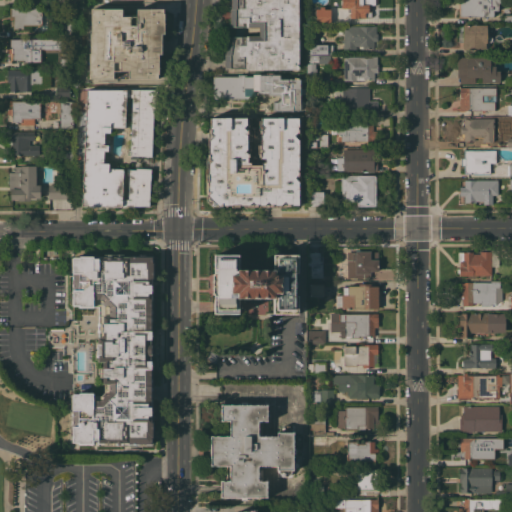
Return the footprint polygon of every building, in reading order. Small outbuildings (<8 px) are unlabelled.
[(298,0),(298,7),(299,7),(299,24),(298,24),(298,38),(299,38),(299,55),(298,55),(298,69),(245,69),(245,68),(224,68),(224,54),(225,54),(227,36),(259,35),(259,27),(245,27),(245,26),(230,26),(229,8),(231,8),(231,0),(298,0)] [(375,0),(375,5),(371,5),(371,13),(373,13),(373,15),(371,15),(371,17),(371,23),(369,23),(369,17),(365,17),(358,17),(358,18),(350,18),(350,16),(348,16),(348,13),(349,13),(350,8),(340,8),(340,0),(375,0)] [(458,0),(504,0),(504,3),(498,3),(498,10),(493,10),(493,16),(468,16),(468,17),(458,17),(458,0)] [(330,23),(316,23),(315,22),(307,23),(307,15),(312,15),(312,17),(315,17),(315,6),(324,6),(324,9),(330,9),(330,23)] [(41,7),(42,28),(13,28),(13,16),(10,16),(10,7),(41,7)] [(122,8),(122,16),(137,16),(137,8),(163,8),(163,13),(164,13),(164,33),(161,33),(161,53),(159,53),(159,73),(157,73),(157,78),(129,78),(129,71),(113,71),(113,78),(90,78),(90,73),(89,73),(89,53),(90,53),(90,33),(91,33),(91,8),(122,8)] [(511,14),(511,22),(504,23),(503,15),(511,14)] [(487,25),(486,43),(485,43),(485,49),(463,48),(463,42),(458,42),(458,32),(463,32),(463,24),(487,25)] [(376,33),(377,33),(377,41),(373,41),(373,48),(362,48),(362,46),(355,46),(355,49),(343,49),(343,26),(376,25),(376,33)] [(30,52),(36,51),(37,61),(23,62),(23,60),(12,60),(12,52),(7,52),(7,48),(10,48),(10,39),(29,38),(30,52)] [(309,54),(308,44),(326,43),(326,44),(331,44),(332,54),(318,54),(309,54)] [(330,55),(336,55),(336,63),(318,63),(318,62),(309,62),(309,55),(330,55)] [(374,80),(343,80),(343,79),(342,79),(341,78),(341,76),(341,75),(342,74),(343,74),(343,56),(376,56),(377,64),(377,72),(374,72),(374,80)] [(457,57),(468,57),(490,57),(490,65),(495,65),(495,70),(500,70),(500,82),(481,82),(481,77),(475,77),(475,83),(459,83),(459,77),(457,77),(457,57)] [(315,68),(316,68),(316,71),(315,71),(315,83),(307,83),(307,63),(315,63),(315,68)] [(30,69),(30,70),(39,70),(39,75),(41,75),(41,74),(50,74),(50,87),(45,87),(34,91),(25,91),(25,93),(19,93),(19,92),(18,92),(18,91),(6,91),(6,82),(7,82),(7,69),(30,69)] [(238,76),(238,74),(244,74),(244,76),(252,76),(252,74),(260,74),(279,74),(279,79),(294,79),(294,77),(296,77),(298,77),(298,79),(299,79),(300,101),(304,101),(304,110),(273,110),(273,113),(256,113),(256,95),(254,95),(254,99),(215,98),(214,98),(213,97),(213,95),(213,78),(213,77),(215,76),(238,76)] [(330,76),(330,85),(318,85),(318,76),(330,76)] [(55,98),(55,86),(69,86),(69,98),(55,98)] [(369,87),(369,100),(377,100),(377,111),(367,111),(355,111),(355,109),(342,109),(342,100),(333,100),(333,89),(345,89),(345,88),(369,87)] [(495,87),(495,95),(482,95),(482,101),(494,101),(494,110),(484,110),(484,112),(482,112),(482,110),(459,110),(460,87),(495,87)] [(82,206),(86,89),(157,89),(155,108),(153,108),(151,156),(153,156),(152,168),(151,168),(150,179),(149,206),(82,206)] [(40,100),(40,112),(42,112),(42,114),(40,114),(40,118),(34,118),(34,124),(21,125),(20,122),(11,122),(11,114),(7,114),(7,108),(11,108),(11,101),(40,100)] [(73,128),(59,128),(59,112),(56,112),(56,101),(73,101),(73,128)] [(329,112),(319,112),(318,104),(328,103),(329,112)] [(298,127),(298,129),(298,132),(300,132),(300,145),(298,145),(298,156),(299,156),(299,163),(298,163),(298,170),(297,170),(297,171),(298,171),(298,174),(300,174),(300,187),(298,187),(298,204),(217,205),(213,207),(206,200),(206,192),(207,190),(207,182),(207,181),(206,182),(206,174),(208,174),(208,168),(206,168),(206,157),(208,155),(207,154),(209,154),(209,152),(208,152),(207,132),(209,130),(209,129),(209,127),(210,127),(210,118),(246,117),(246,120),(248,120),(249,130),(248,130),(248,133),(246,133),(246,134),(247,134),(247,144),(250,144),(250,153),(249,153),(249,156),(247,156),(248,162),(250,162),(250,164),(261,164),(261,162),(264,162),(264,158),(260,159),(260,156),(258,156),(258,153),(258,144),(260,144),(260,135),(261,135),(261,133),(259,133),(259,130),(259,120),(261,120),(261,118),(298,117),(298,127)] [(377,130),(377,140),(340,141),(340,140),(338,140),(338,135),(335,136),(335,124),(348,124),(347,123),(354,123),(354,118),(372,118),(373,130),(377,130)] [(472,118),(494,118),(494,137),(495,137),(495,140),(494,140),(494,142),(482,142),(482,141),(474,141),(464,141),(464,133),(460,133),(460,126),(464,126),(464,119),(468,119),(468,118),(472,118)] [(39,144),(39,155),(20,155),(18,155),(12,155),(12,144),(11,144),(11,140),(8,140),(8,131),(34,131),(34,140),(29,140),(29,144),(39,144)] [(508,133),(508,138),(511,138),(511,146),(506,146),(499,146),(499,133),(508,133)] [(327,147),(308,147),(307,134),(327,134),(327,147)] [(343,171),(343,170),(335,170),(335,155),(342,155),(342,149),(373,149),(373,160),(377,160),(377,170),(373,170),(373,171),(343,171)] [(495,149),(495,162),(489,162),(489,172),(490,172),(490,174),(473,174),(463,174),(463,165),(460,165),(460,157),(463,157),(463,149),(495,149)] [(72,162),(61,162),(61,151),(72,151),(72,162)] [(36,184),(40,184),(40,197),(30,197),(30,200),(18,200),(18,199),(10,199),(10,187),(8,187),(9,172),(13,172),(13,165),(36,165),(36,184)] [(56,171),(66,171),(66,184),(55,183),(56,171)] [(375,206),(356,206),(356,201),(348,201),(347,190),(341,190),(340,175),(375,175),(375,206)] [(497,179),(497,195),(492,195),(492,204),(483,204),(483,200),(475,200),(475,202),(464,202),(464,195),(459,195),(459,186),(464,186),(464,179),(497,179)] [(67,184),(67,199),(48,199),(48,184),(67,184)] [(323,191),(323,206),(310,206),(310,191),(323,191)] [(479,253),(479,251),(490,251),(490,250),(498,250),(498,266),(491,266),(491,275),(459,275),(459,272),(457,272),(457,268),(459,268),(459,260),(458,260),(458,252),(472,252),(472,253),(479,253)] [(347,251),(355,251),(369,251),(378,251),(378,260),(378,271),(370,271),(370,277),(347,278),(347,251)] [(307,252),(319,252),(319,261),(322,261),(322,262),(323,262),(323,264),(322,264),(322,277),(310,277),(310,265),(308,265),(307,252)] [(273,269),(273,254),(297,254),(297,272),(294,272),(294,295),(297,295),(297,313),(273,313),(273,298),(268,298),(267,300),(266,301),(265,300),(264,300),(264,299),(263,298),(261,298),(261,302),(250,302),(250,298),(248,298),(247,299),(247,300),(245,300),(244,299),(244,298),(237,298),(237,313),(214,313),(214,299),(214,295),(212,295),(212,273),(215,273),(215,269),(214,269),(214,254),(239,254),(239,269),(273,269)] [(128,444),(128,443),(97,442),(97,440),(93,440),(93,443),(79,443),(79,442),(72,442),(73,347),(77,347),(77,320),(73,320),(73,305),(72,305),(72,289),(73,289),(73,273),(72,273),(73,257),(79,257),(79,256),(93,256),(93,257),(129,257),(129,256),(151,256),(151,263),(153,263),(153,277),(151,277),(150,339),(149,339),(149,345),(150,345),(150,354),(150,360),(151,360),(150,422),(152,422),(152,437),(151,437),(151,444),(128,444)] [(490,282),(490,280),(500,280),(500,287),(494,287),(494,289),(492,289),(492,291),(491,291),(491,300),(493,300),(493,303),(491,303),(491,305),(480,305),(480,302),(472,302),(472,305),(462,305),(462,303),(460,303),(460,301),(462,301),(462,299),(461,299),(461,296),(458,296),(458,289),(460,289),(460,282),(490,282)] [(308,281),(320,281),(320,294),(308,294),(308,281)] [(372,282),(372,288),(377,288),(377,298),(374,298),(374,304),(364,304),(364,305),(363,305),(362,305),(361,305),(360,305),(359,304),(349,304),(349,302),(332,303),(332,290),(339,290),(339,282),(372,282)] [(326,299),(326,311),(308,311),(308,299),(326,299)] [(378,313),(378,327),(374,327),(374,336),(358,336),(358,337),(340,337),(340,331),(330,331),(330,313),(378,313)] [(505,332),(470,332),(470,338),(454,338),(454,314),(504,313),(505,332)] [(325,342),(308,342),(308,329),(325,329),(325,342)] [(491,343),(491,358),(495,358),(495,361),(496,361),(496,364),(495,364),(495,367),(462,367),(462,357),(468,357),(468,350),(470,350),(470,344),(491,343)] [(343,346),(362,345),(362,344),(377,344),(377,354),(378,354),(378,366),(373,366),(373,367),(362,368),(362,364),(356,364),(356,365),(343,365),(343,346)] [(327,361),(327,373),(313,373),(313,361),(327,361)] [(457,374),(463,374),(463,373),(466,373),(466,374),(499,374),(499,376),(501,376),(501,386),(499,386),(499,397),(495,397),(495,399),(493,399),(493,397),(489,397),(489,399),(486,399),(486,397),(483,397),(484,399),(482,399),(479,399),(478,399),(479,397),(473,397),(473,398),(457,398),(457,374)] [(378,397),(365,397),(365,399),(356,399),(356,397),(348,397),(348,388),(331,388),(331,374),(373,374),(373,383),(378,383),(378,397)] [(333,389),(333,404),(320,403),(320,401),(316,401),(316,390),(321,390),(321,389),(333,389)] [(279,432),(279,429),(280,427),(282,426),(284,425),(286,425),(288,426),(290,427),(291,429),(291,432),(293,432),(293,448),(296,448),(296,453),(293,453),(293,470),(291,470),(290,472),(290,473),(289,475),(287,475),(285,476),(284,476),(282,475),(281,474),(280,473),(279,471),(279,469),(277,469),(277,465),(263,465),(263,481),(266,481),(266,497),(246,497),(246,499),(241,499),(241,497),(220,496),(221,481),(229,481),(229,465),(210,465),(211,436),(229,436),(230,420),(221,420),(221,404),(241,404),(241,401),(247,401),(247,405),(267,405),(267,420),(264,420),(264,436),(277,436),(277,432),(279,432)] [(498,405),(498,413),(501,413),(501,431),(473,431),(474,432),(459,432),(459,418),(460,418),(460,415),(462,415),(462,406),(498,405)] [(377,406),(378,426),(373,427),(373,428),(364,428),(364,429),(345,429),(345,428),(337,428),(337,410),(345,410),(345,406),(377,406)] [(308,423),(313,423),(313,414),(324,414),(324,431),(333,431),(333,434),(312,434),(312,429),(308,429),(308,423)] [(502,438),(502,448),(493,448),(493,458),(490,458),(463,458),(463,457),(459,457),(459,437),(473,437),(473,438),(490,438),(502,438)] [(356,441),(356,443),(364,443),(364,441),(369,441),(370,461),(347,461),(347,441),(356,441)] [(491,467),(491,470),(499,470),(499,480),(491,480),(491,492),(472,492),(472,491),(471,491),(471,492),(461,492),(461,491),(459,491),(459,485),(460,485),(460,482),(459,482),(459,467),(491,467)] [(356,469),(377,469),(377,489),(356,489),(356,469)] [(324,496),(311,497),(311,485),(324,485),(324,496)] [(344,511),(344,508),(334,508),(334,499),(377,499),(377,497),(377,507),(378,507),(378,511),(344,511)] [(501,498),(501,508),(482,509),(482,511),(458,511),(458,508),(463,508),(463,499),(501,498)]
